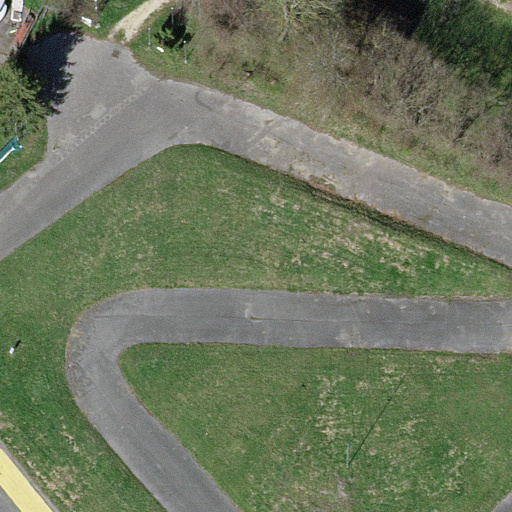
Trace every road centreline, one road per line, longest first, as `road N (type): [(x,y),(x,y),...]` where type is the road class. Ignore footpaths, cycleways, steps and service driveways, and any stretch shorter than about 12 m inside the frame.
road 1 (track): [(198,511),(90,393),(86,351),(99,335),(123,327),(491,335),(511,329)]
road 2 (track): [(0,37),(511,247)]
road 3 (track): [(0,225),(149,98)]
road 4 (track): [(90,74),(137,23),(184,0)]
